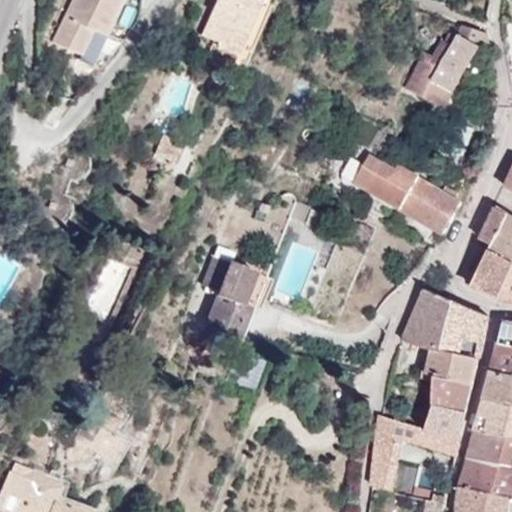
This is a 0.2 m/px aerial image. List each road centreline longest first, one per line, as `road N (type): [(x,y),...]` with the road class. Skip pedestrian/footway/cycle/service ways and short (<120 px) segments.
road 1 (residential): [(361,511),(389,337),(423,276),(448,263)]
road 2 (residential): [(448,263),(507,138),(507,110)]
